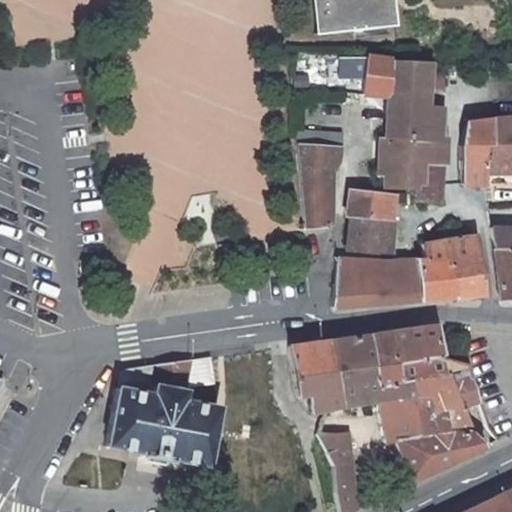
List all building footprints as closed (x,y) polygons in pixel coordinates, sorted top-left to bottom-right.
[(511,0),(303,0),(307,37),(391,29),(388,0),(511,0)] [(366,57),(362,96),(387,99),(389,64),(389,59),(366,57)] [(387,99),(387,106),(386,119),(407,120),(407,140),(426,142),(425,165),(443,167),(445,167),(446,140),(441,139),(442,110),(427,108),(430,66),(389,64),(387,99)] [(511,118),(492,121),(490,149),(485,148),(484,175),(511,174),(511,118)] [(388,174),(387,187),(423,188),(425,165),(426,142),(407,140),(407,120),(386,119),(383,174),(388,174)] [(485,148),(490,149),(492,121),(467,123),(461,142),(460,186),(485,186),(484,175),(485,148)] [(295,149),(341,150),(341,134),(295,130),(295,149)] [(341,150),(295,149),(302,229),(328,227),(328,214),(329,175),(338,160),(341,150)] [(442,205),(443,186),(443,167),(425,165),(423,188),(415,188),(414,204),(442,205)] [(391,196),(387,195),(354,192),(347,192),(344,217),(349,217),(347,250),(389,255),(391,196)] [(511,228),(490,228),(490,232),(492,249),(511,247),(511,228)] [(453,300),(481,296),(472,235),(420,245),(421,261),(444,259),(453,298),(453,300)] [(511,247),(492,249),(499,300),(511,299),(511,247)] [(421,261),(389,264),(338,260),(333,307),(407,300),(453,298),(444,259),(421,261)] [(434,329),(433,326),(389,333),(397,382),(408,380),(441,374),(438,361),(434,329)] [(369,336),(377,385),(397,382),(389,333),(369,336)] [(408,380),(397,382),(377,385),(369,336),(326,343),(337,408),(375,402),(382,440),(392,439),(432,434),(429,413),(424,395),(411,397),(408,380)] [(308,413),(322,410),(337,408),(326,343),(287,349),(294,397),(305,396),(308,413)] [(214,407),(180,401),(183,386),(272,376),(270,351),(121,371),(117,389),(115,388),(103,448),(139,455),(138,461),(155,463),(156,457),(203,467),(203,464),(214,407)] [(465,371),(441,374),(408,380),(411,397),(424,395),(429,413),(432,434),(392,439),(405,486),(484,448),(468,430),(461,409),(479,402),(470,379),(465,371)] [(326,450),(329,456),(334,464),(336,483),(337,496),(339,511),(354,511),(345,447),(335,444),(336,433),(314,431),(312,438),(326,450)] [(224,511),(295,511),(297,434),(226,433),(224,511)] [(463,511),(511,511),(511,489),(502,494),(463,511)]
